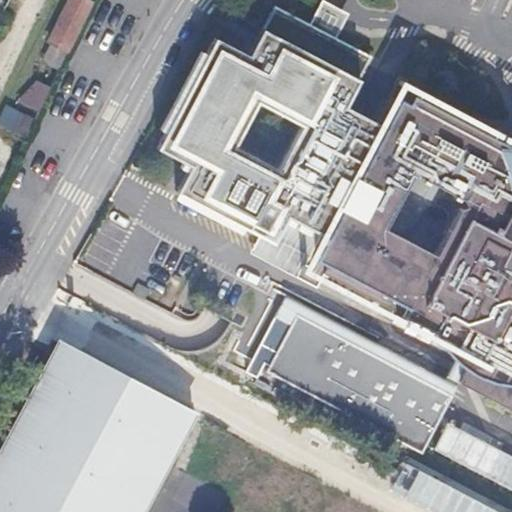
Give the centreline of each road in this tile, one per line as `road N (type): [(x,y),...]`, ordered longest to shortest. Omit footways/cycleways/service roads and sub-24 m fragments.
road 1 (residential): [(17,294),(432,511)]
road 2 (residential): [(183,0),(17,294)]
